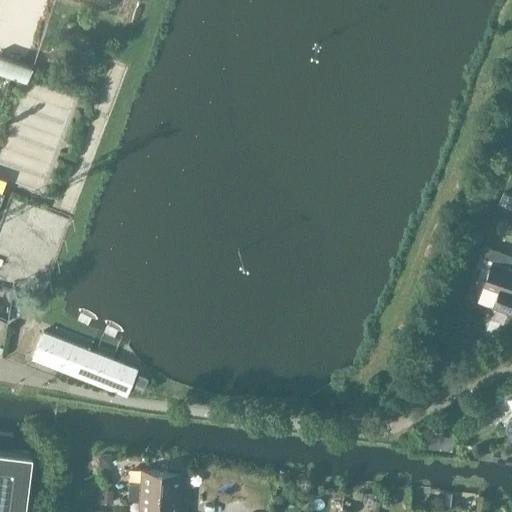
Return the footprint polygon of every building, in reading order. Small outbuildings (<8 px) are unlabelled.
[(0,75),(25,83),(31,67),(0,56),(0,75)] [(511,196),(504,194),(500,204),(511,208),(511,196)] [(485,246),(481,256),(493,261),(496,262),(500,252),(485,246)] [(511,267),(496,262),(493,261),(484,285),(499,291),(494,306),(511,312),(511,267)] [(124,395),(135,369),(43,331),(32,359),(124,395)] [(472,350),(463,356),(466,362),(476,357),(472,350)] [(134,387),(143,390),(147,380),(138,376),(134,387)] [(10,449),(12,433),(0,431),(0,511),(22,511),(30,452),(10,449)] [(429,434),(428,447),(452,450),(453,437),(429,434)] [(100,454),(99,466),(101,466),(111,467),(112,455),(102,454),(100,454)] [(129,490),(182,493),(184,467),(169,466),(169,471),(143,469),(142,482),(130,484),(129,490)] [(181,511),(182,493),(129,490),(129,497),(141,500),(140,511),(181,511)] [(102,491),(101,501),(113,502),(114,492),(102,491)]
